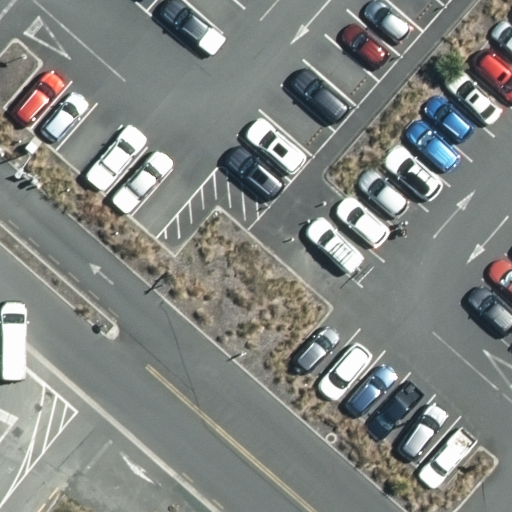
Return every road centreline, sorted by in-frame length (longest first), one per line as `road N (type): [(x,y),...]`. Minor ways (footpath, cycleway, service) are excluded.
road 1 (tertiary): [(255,511),(0,287)]
road 2 (unknown): [(411,301),(189,139)]
